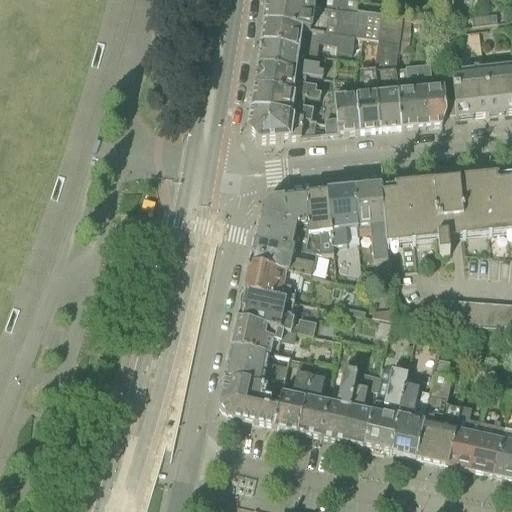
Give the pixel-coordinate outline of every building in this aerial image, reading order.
[(268,0),(268,5),(307,11),(308,1),(298,0),(268,0)] [(298,0),(308,1),(307,11),(311,11),(315,12),(357,17),(358,0),(298,0)] [(324,38),(362,42),(378,44),(381,20),(357,17),(315,12),(311,11),(307,11),(268,5),(264,29),(324,38)] [(485,29),(497,27),(496,18),(483,19),(485,29)] [(472,30),(485,29),(483,19),(471,21),(472,30)] [(382,21),(378,44),(375,68),(381,136),(401,134),(395,74),(397,57),(402,24),(382,21)] [(261,52),(319,60),(322,61),(323,51),(325,39),(264,30),(261,52)] [(257,74),(306,81),(322,84),(323,76),(319,75),(319,69),(319,60),(261,52),(257,74)] [(359,138),(381,136),(375,68),(368,74),(369,78),(362,79),(363,87),(355,88),(355,99),(359,138)] [(447,118),(456,117),(453,90),(431,92),(430,69),(415,71),(422,132),(442,130),(447,118)] [(511,69),(485,72),(462,75),(462,80),(452,81),(453,90),(456,117),(457,123),(490,120),(511,117),(511,69)] [(401,134),(422,132),(415,71),(405,71),(406,73),(395,74),(401,134)] [(254,96),(294,102),(319,106),(320,98),(315,97),(316,92),(305,90),(306,81),(257,74),(254,96)] [(251,116),(311,125),(313,114),(293,111),(294,102),(254,96),(251,116)] [(326,141),(359,138),(355,99),(334,101),(336,122),(324,124),(326,141)] [(316,126),(311,125),(251,116),(248,137),(258,148),(314,142),(316,126)] [(490,240),(511,237),(511,184),(511,178),(484,181),(454,185),(423,188),(401,190),(378,192),(386,251),(407,248),(430,246),(438,245),(439,259),(450,258),(448,244),(460,243),(490,240)] [(388,265),(386,251),(378,192),(354,195),(359,241),(370,240),(373,266),(388,265)] [(360,250),(359,241),(354,195),(327,197),(333,253),(360,250)] [(333,253),(327,197),(304,200),(307,240),(319,239),(320,261),(333,260),(333,253)] [(307,240),(304,200),(272,203),(267,208),(262,212),(255,243),(305,256),(307,240)] [(250,270),(299,280),(311,282),(315,258),(305,256),(255,243),(250,270)] [(244,297),(286,306),(293,308),(299,280),(250,270),(244,297)] [(238,326),(304,340),(310,340),(311,332),(292,329),(293,322),(290,322),(290,319),(283,318),(286,306),(244,297),(238,326)] [(459,330),(461,305),(447,304),(445,329),(459,330)] [(461,305),(459,330),(473,331),(475,306),(461,305)] [(475,306),(473,331),(488,332),(490,307),(475,306)] [(490,307),(488,332),(502,333),(504,308),(490,307)] [(511,308),(504,308),(502,333),(511,334),(511,308)] [(368,321),(393,325),(392,313),(371,314),(368,321)] [(232,351),(282,361),(284,348),(292,349),(292,346),(303,348),(304,340),(238,326),(232,351)] [(255,391),(283,396),(289,363),(282,361),(232,351),(225,384),(255,391)] [(414,463),(446,470),(459,413),(445,410),(452,380),(447,379),(450,366),(436,363),(424,420),(424,419),(422,427),(414,463)] [(276,432),(297,437),(310,381),(313,369),(297,365),(296,372),(297,372),(292,396),(294,396),(294,400),(283,396),(276,432)] [(365,452),(390,457),(405,390),(408,377),(391,373),(383,370),(381,382),(365,452)] [(320,442),(343,447),(358,377),(344,374),(337,405),(341,406),(340,410),(328,407),(320,442)] [(343,447),(365,452),(381,382),(358,377),(343,447)] [(297,437),(320,442),(328,407),(315,404),(315,401),(320,401),(323,384),(310,381),(297,437)] [(390,457),(414,463),(422,427),(412,424),(419,393),(405,390),(390,457)] [(248,426),(276,432),(283,396),(255,391),(248,426)] [(446,470),(471,476),(480,427),(468,425),(471,413),(460,411),(459,413),(446,470)] [(493,480),(504,434),(504,432),(499,431),(500,428),(494,427),(493,430),(480,427),(471,476),(493,480)] [(493,480),(511,484),(511,435),(504,434),(493,480)]
